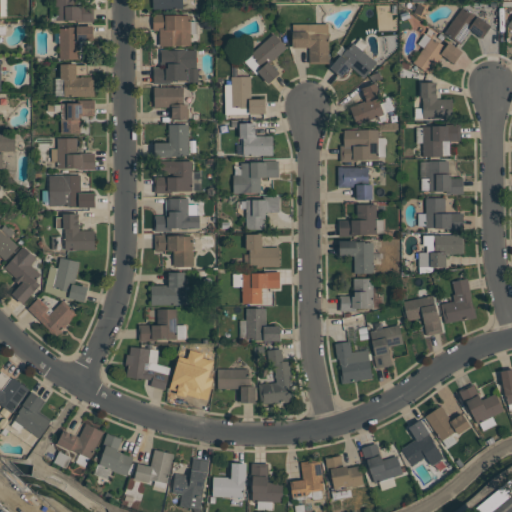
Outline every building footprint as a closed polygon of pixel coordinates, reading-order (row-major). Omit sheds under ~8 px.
[(75,0),(55,0),(55,20),(92,21),(92,6),(75,6),(75,0)] [(153,0),(153,9),(185,8),(184,0),(153,0)] [(461,44),(469,31),(482,39),(491,25),(460,7),(445,34),(461,44)] [(159,30),(159,45),(190,46),(191,15),(153,14),(152,30),(159,30)] [(308,63),(329,63),(328,24),(292,24),(292,48),(308,47),(308,63)] [(59,27),(59,59),(82,59),(82,41),(92,41),(92,26),(59,27)] [(270,63),(287,47),(274,33),(244,60),(266,85),(279,73),(270,63)] [(429,73),(440,55),(454,63),(462,51),(448,42),(445,47),(424,33),(417,44),(423,47),(413,63),(429,73)] [(377,62),(362,50),(367,44),(358,36),(330,68),(341,77),(350,66),(364,78),(377,62)] [(152,68),(153,83),(198,82),(197,49),(160,50),(161,67),(152,68)] [(94,96),(94,77),(76,77),(76,64),(60,64),(60,79),(55,79),(55,97),(94,96)] [(265,114),(265,99),(250,99),(250,76),(231,76),(231,85),(225,85),(225,110),(248,110),(248,114),(265,114)] [(422,120),(452,119),(451,99),(436,99),(436,82),(421,82),(422,120)] [(384,117),(375,83),(361,87),(365,102),(351,105),(356,124),(384,117)] [(183,87),(153,87),(154,107),(171,107),(171,120),(188,120),(188,104),(183,104),(183,87)] [(60,103),(61,134),(80,134),(80,116),(94,116),(94,100),(82,100),(82,103),(60,103)] [(243,156),(273,155),(272,136),(255,136),(255,123),(239,123),(239,138),(242,138),(243,156)] [(188,124),(169,124),(169,142),(155,142),(155,156),(195,156),(195,140),(188,140),(188,124)] [(422,156),(449,156),(449,141),(461,140),(460,126),(416,126),(416,143),(422,143),(422,156)] [(377,129),(342,130),(343,145),(339,145),(340,161),(385,160),(385,137),(378,138),(377,129)] [(0,132),(0,168),(3,169),(2,151),(15,151),(15,132),(0,132)] [(77,138),(56,138),(56,149),(53,149),(53,169),(94,168),(94,153),(77,153),(77,138)] [(449,160),(421,161),(422,192),(463,191),(462,178),(450,178),(449,160)] [(192,161),(160,161),(160,176),(154,176),(154,192),(201,191),(200,171),(192,171),(192,161)] [(278,177),(278,162),(233,162),(233,193),(260,193),(260,177),(278,177)] [(372,200),(372,184),(368,184),(368,167),(338,167),(337,186),(356,187),(356,200),(372,200)] [(94,192),(80,192),(80,175),(48,175),(48,207),(94,207),(94,192)] [(445,213),(445,197),(425,198),(426,229),(462,229),(462,213),(445,213)] [(188,198),(166,198),(166,216),(154,216),(154,230),(198,229),(198,203),(188,204),(188,198)] [(245,229),(265,229),(265,212),(279,212),(279,199),(242,198),(242,209),(246,209),(245,229)] [(338,235),(383,235),(383,220),(376,220),(376,204),(356,204),(356,219),(338,219),(338,235)] [(95,249),(94,230),(79,231),(78,214),(56,215),(56,228),(64,228),(65,250),(95,249)] [(0,221),(0,255),(5,260),(18,246),(9,238),(14,233),(1,221),(0,221)] [(261,234),(247,234),(248,266),(280,266),(279,247),(262,247),(261,234)] [(464,254),(463,234),(433,235),(433,242),(427,242),(427,252),(418,252),(419,273),(432,272),(432,267),(446,267),(445,254),(464,254)] [(193,267),(192,235),(154,235),(155,251),(173,251),(174,267),(193,267)] [(353,254),(354,274),(373,273),(372,241),(339,241),(339,255),(353,254)] [(30,265),(36,258),(23,246),(4,269),(21,283),(11,294),(23,304),(40,284),(35,279),(40,273),(30,265)] [(78,261),(59,258),(58,268),(49,266),(46,285),(48,285),(48,288),(69,292),(68,298),(85,301),(87,287),(74,285),(78,261)] [(185,272),(168,272),(168,285),(150,286),(151,305),(185,304),(185,272)] [(280,288),(279,272),(242,273),(242,304),(262,304),(262,288),(280,288)] [(339,296),(340,310),(373,309),(373,278),(353,278),(353,295),(339,296)] [(444,323),(475,318),(468,278),(451,281),(455,301),(440,304),(444,323)] [(407,321),(422,318),(426,335),(441,333),(434,295),(403,301),(407,321)] [(53,311),(38,298),(27,309),(56,336),(77,313),(62,300),(53,311)] [(280,341),(280,326),(265,326),(265,308),(245,308),(245,320),(238,320),(238,340),(280,341)] [(176,309),(157,309),(157,324),(138,325),(139,340),(185,339),(185,325),(176,325),(176,309)] [(402,344),(400,326),(370,329),(375,368),(392,366),(389,346),(402,344)] [(371,380),(368,350),(351,352),(350,342),(336,343),(340,383),(371,380)] [(159,351),(129,346),(125,376),(151,380),(150,387),(166,389),(169,367),(156,365),(159,351)] [(260,403),(292,402),(290,361),(282,361),(281,349),(272,349),(273,383),(259,383),(260,403)] [(213,367),(176,363),(172,393),(191,395),(193,380),(211,382),(213,367)] [(248,369),(216,369),(217,389),(239,389),(240,403),(256,403),(255,386),(248,386),(248,369)] [(511,403),(506,404),(503,387),(502,387),(499,371),(511,369),(511,403)] [(0,373),(0,406),(9,414),(28,390),(2,370),(0,373)] [(504,411),(494,393),(481,400),(473,384),(459,392),(477,425),(504,411)] [(13,420),(40,438),(52,420),(38,412),(45,400),(31,391),(13,420)] [(461,413),(451,420),(441,405),(425,416),(442,442),(469,425),(461,413)] [(408,427),(415,440),(401,448),(411,466),(426,457),(430,466),(443,459),(421,419),(408,427)] [(102,431),(85,424),(79,437),(63,430),(56,444),(90,459),(102,431)] [(122,439),(108,434),(94,475),(107,478),(109,470),(127,476),(133,456),(117,452),(122,439)] [(362,448),(373,483),(403,474),(397,455),(382,460),(377,443),(362,448)] [(173,454),(154,450),(151,466),(137,463),(134,481),(167,487),(173,454)] [(359,464),(343,467),(341,455),(326,458),(333,490),(363,484),(359,464)] [(175,469),(172,492),(181,493),(179,507),(201,510),(208,460),(192,458),(190,471),(175,469)] [(324,489),(320,461),(300,464),(303,480),(290,481),(292,493),(324,489)] [(212,497),(244,498),(245,463),(231,463),(231,477),(212,477),(212,497)] [(251,502),(257,502),(257,509),(261,509),(261,502),(282,502),(282,483),(268,482),(268,463),(251,463),(251,502)]
